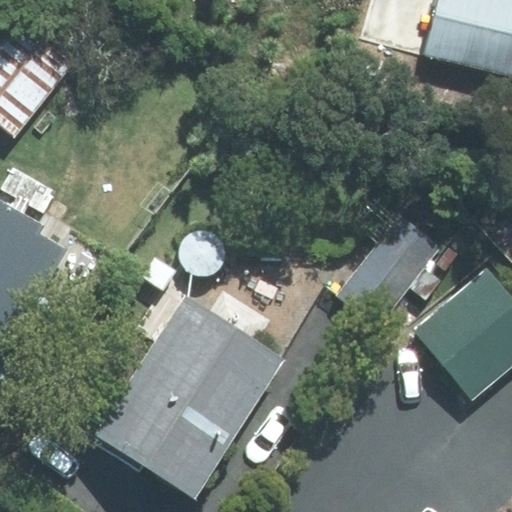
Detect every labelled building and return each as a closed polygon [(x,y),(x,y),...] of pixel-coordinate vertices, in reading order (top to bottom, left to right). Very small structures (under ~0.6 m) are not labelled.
[(511,0),(427,0),(417,50),(511,70),(511,0)] [(11,18),(0,29),(0,129),(1,130),(63,66),(11,18)] [(55,242),(32,228),(35,224),(16,212),(23,200),(40,210),(50,193),(7,167),(0,178),(0,189),(11,197),(5,207),(0,203),(0,330),(15,305),(32,314),(43,296),(28,286),(55,242)] [(372,199),(352,225),(372,240),(393,214),(372,199)] [(151,254),(138,273),(157,287),(170,268),(151,254)] [(511,409),(511,410),(511,411),(511,264),(417,337),(459,394),(511,353),(511,409)] [(172,288),(84,426),(183,490),(271,352),(172,288)]
